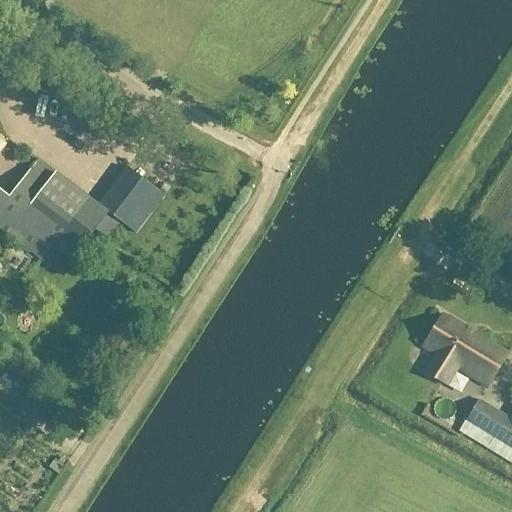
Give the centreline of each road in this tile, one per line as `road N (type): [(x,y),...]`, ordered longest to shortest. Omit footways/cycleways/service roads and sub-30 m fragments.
road 1 (track): [(511,83),(237,511)]
road 2 (track): [(271,164),(285,168),(68,511)]
road 3 (unclassified): [(271,164),(6,0)]
road 4 (track): [(285,168),(385,0)]
